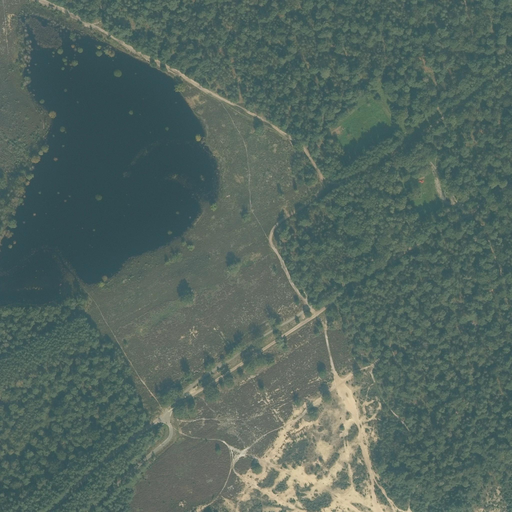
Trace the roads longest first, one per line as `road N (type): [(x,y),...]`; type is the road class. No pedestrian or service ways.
road 1 (unclassified): [(89,511),(169,439),(162,415),(49,511)]
road 2 (track): [(470,212),(500,272),(491,297),(397,341),(366,368)]
road 3 (track): [(315,315),(470,212)]
road 4 (track): [(162,415),(315,315)]
road 5 (track): [(366,368),(232,460)]
road 6 (track): [(407,511),(422,463),(366,368)]
road 7 (track): [(218,97),(91,25)]
road 8 (track): [(511,65),(417,139)]
